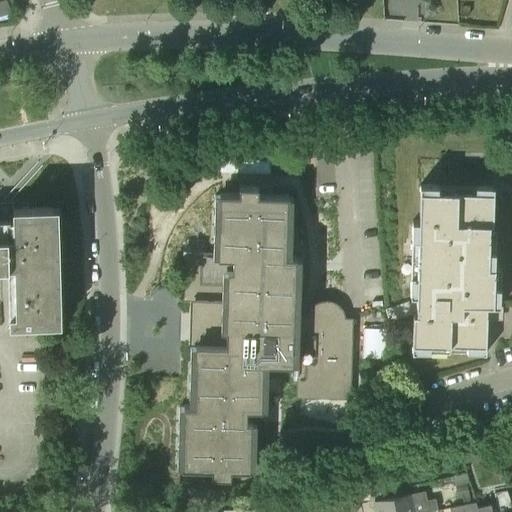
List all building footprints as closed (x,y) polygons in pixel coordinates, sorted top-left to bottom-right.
[(4,0),(0,1),(0,16),(13,13),(7,0),(4,0)] [(271,174),(271,170),(271,159),(220,158),(220,168),(220,173),(271,174)] [(386,310),(387,322),(414,313),(412,350),(486,353),(488,316),(500,316),(502,268),(495,268),(497,232),(490,231),(490,224),(493,224),(495,186),(421,184),(419,220),(412,220),(409,294),(415,294),(415,307),(408,307),(407,303),(386,310)] [(387,322),(386,310),(353,321),(353,319),(341,319),(341,314),(340,312),(338,310),(336,308),(334,306),(331,304),(328,303),(324,303),(321,304),(316,307),(314,309),(312,311),(311,314),(310,318),(295,317),(295,304),(297,257),(287,256),(288,195),(258,195),(258,187),(240,186),(240,194),(221,193),(219,240),(232,241),(231,254),(190,253),(189,300),(197,301),(196,320),(191,319),(190,333),(196,334),(195,405),(184,405),(181,469),(211,470),(211,478),(231,479),(231,470),(251,470),(252,422),(247,422),(247,410),(262,410),(263,364),(292,365),(292,379),(300,380),(300,395),(343,397),(345,335),(353,336),(353,333),(387,322)] [(0,266),(14,267),(15,313),(9,313),(9,324),(56,323),(56,308),(61,308),(61,279),(55,279),(54,251),(60,250),(59,221),(54,221),(53,207),(13,207),(13,214),(0,213),(0,266)] [(72,348),(74,356),(76,364),(88,361),(86,352),(84,345),(72,348)] [(470,500),(467,482),(456,484),(459,498),(462,498),(462,502),(470,500)] [(375,501),(377,511),(423,511),(438,509),(436,497),(427,499),(425,490),(375,501)] [(479,511),(478,507),(476,502),(450,506),(451,511),(479,511)]
